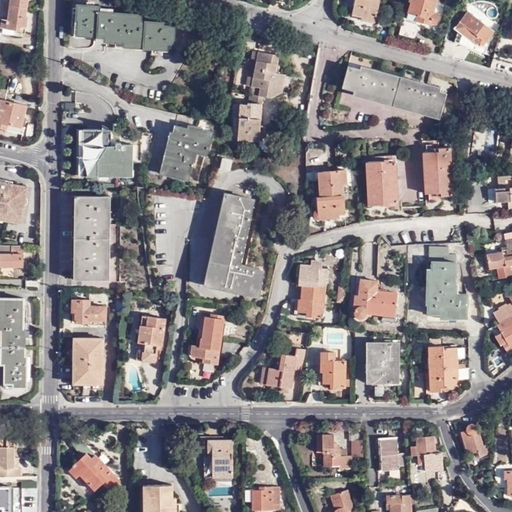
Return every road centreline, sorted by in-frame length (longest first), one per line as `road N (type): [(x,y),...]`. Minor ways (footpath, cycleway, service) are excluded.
road 1 (residential): [(212,413),(224,378),(264,321),(272,266),(284,244),(359,228),(461,221)]
road 2 (residential): [(49,414),(53,166)]
road 3 (residential): [(308,28),(511,82)]
road 4 (tertiary): [(273,413),(441,412)]
road 5 (residential): [(53,166),(54,0)]
